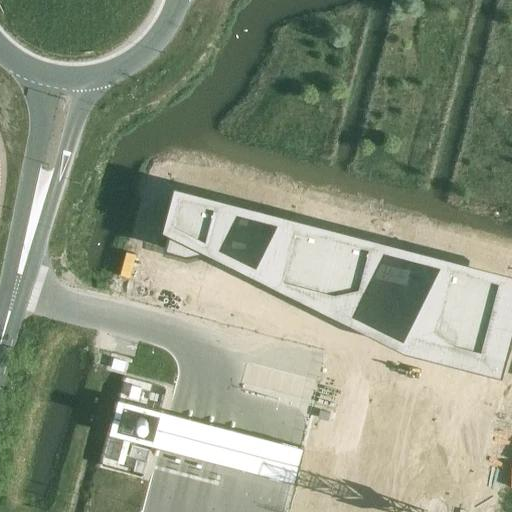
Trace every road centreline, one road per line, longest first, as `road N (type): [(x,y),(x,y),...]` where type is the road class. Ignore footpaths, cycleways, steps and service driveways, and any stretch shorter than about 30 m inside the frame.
road 1 (tertiary): [(31,219),(87,77)]
road 2 (tertiary): [(40,73),(31,219)]
road 3 (tertiary): [(0,344),(31,219)]
road 4 (tertiary): [(87,77),(147,48),(175,0)]
